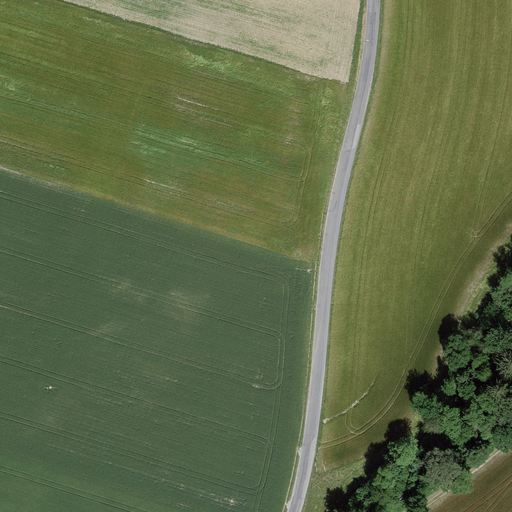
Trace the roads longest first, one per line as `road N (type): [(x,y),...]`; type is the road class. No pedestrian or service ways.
road 1 (tertiary): [(375,0),(328,222),(295,511)]
road 2 (track): [(511,436),(415,511)]
